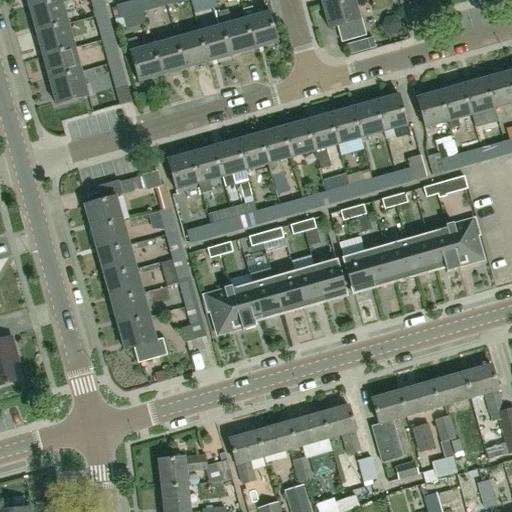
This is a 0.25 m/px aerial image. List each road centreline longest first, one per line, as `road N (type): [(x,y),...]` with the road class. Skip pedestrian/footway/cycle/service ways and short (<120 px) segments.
road 1 (tertiary): [(511,309),(92,423)]
road 2 (residential): [(20,164),(311,81)]
road 3 (tertiary): [(92,423),(20,164)]
road 4 (residential): [(311,81),(511,26)]
